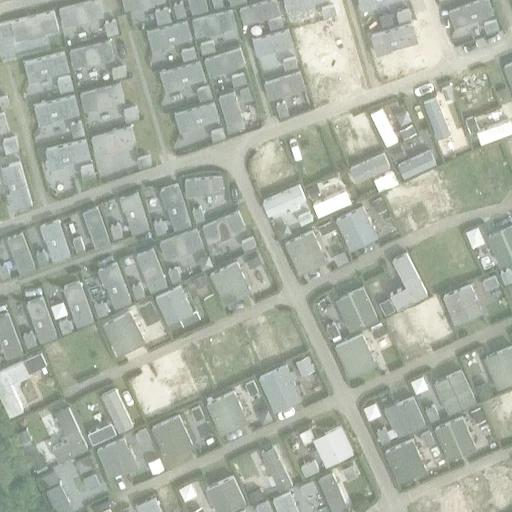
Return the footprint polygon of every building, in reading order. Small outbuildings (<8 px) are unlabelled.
[(97,0),(88,0),(55,8),(61,26),(101,15),(97,0)] [(161,0),(119,0),(122,9),(162,0),(161,0)] [(206,7),(204,0),(191,0),(194,10),(206,7)] [(245,0),(214,0),(209,1),(211,9),(245,0)] [(275,0),(266,0),(244,6),(248,18),(278,9),(275,0)] [(290,0),(291,1),(283,4),(288,21),(308,16),(303,0),(281,0),(282,1),(286,0),(290,0)] [(485,0),(474,0),(444,11),(451,28),(491,14),(485,0)] [(165,7),(151,11),(155,24),(168,20),(165,7)] [(195,18),(199,31),(235,22),(231,9),(195,18)] [(416,13),(384,23),(388,35),(420,25),(416,13)] [(113,19),(101,22),(104,35),(115,32),(113,19)] [(187,19),(155,29),(159,40),(177,34),(180,44),(185,43),(190,56),(199,53),(193,36),(192,36),(187,19)] [(494,19),(482,24),(483,33),(496,28),(494,19)] [(287,28),(252,38),(256,51),(291,41),(287,28)] [(391,40),(400,69),(411,66),(406,48),(411,47),(407,35),(391,40)] [(107,39),(66,50),(70,68),(111,59),(107,39)] [(329,39),(297,51),(301,62),(333,51),(329,39)] [(387,41),(354,51),(357,62),(390,52),(387,41)] [(200,58),(169,68),(172,79),(203,69),(200,58)] [(123,67),(108,69),(110,77),(124,75),(123,67)] [(303,68),(263,80),(267,93),(294,85),(297,95),(307,92),(304,82),(307,81),(303,68)] [(209,76),(214,91),(247,80),(243,69),(223,75),(221,72),(209,76)] [(495,102),(483,70),(473,74),(480,96),(476,97),(478,104),(483,102),(484,106),(495,102)] [(507,92),(511,90),(511,70),(505,73),(507,79),(502,81),(507,92)] [(340,78),(310,88),(314,100),(344,90),(340,78)] [(447,82),(436,85),(447,120),(458,117),(447,82)] [(117,83),(76,93),(80,110),(121,101),(117,83)] [(218,96),(229,129),(240,126),(229,92),(218,96)] [(215,98),(180,109),(183,120),(204,114),(206,119),(217,115),(215,110),(218,109),(215,98)] [(370,112),(386,144),(397,138),(381,106),(370,112)] [(134,107),(120,110),(123,122),(125,122),(137,117),(134,107)] [(511,123),(510,118),(476,130),(480,142),(511,130),(511,123)] [(470,148),(460,120),(449,124),(450,128),(444,131),(450,145),(456,142),(460,152),(470,148)] [(361,155),(347,122),(336,126),(350,159),(361,155)] [(128,125),(87,137),(92,154),(133,143),(128,125)] [(394,172),(399,182),(435,164),(437,167),(441,165),(435,154),(431,156),(422,137),(412,142),(420,159),(394,172)] [(297,179),(280,143),(270,148),(286,184),(297,179)] [(384,150),(359,162),(363,173),(370,169),(373,175),(390,168),(387,162),(389,161),(384,150)] [(148,154),(133,159),(136,168),(149,163),(148,154)] [(433,171),(400,186),(406,200),(419,194),(430,219),(451,210),(433,171)] [(220,176),(181,180),(183,196),(220,192),(220,176)] [(175,227),(189,222),(177,184),(163,188),(175,227)] [(299,184),(262,200),(268,214),(305,198),(299,184)] [(345,188),(312,202),(317,214),(350,200),(345,188)] [(125,231),(131,229),(133,236),(147,231),(134,190),(120,195),(129,223),(123,225),(125,231)] [(362,204),(334,217),(349,248),(376,235),(362,204)] [(107,237),(97,206),(85,210),(91,228),(87,230),(91,239),(95,237),(96,241),(107,237)] [(199,206),(189,209),(193,221),(202,219),(199,206)] [(241,209),(228,215),(234,228),(247,223),(241,209)] [(511,219),(511,218),(501,223),(500,221),(491,225),(504,254),(511,250),(511,219)] [(58,221),(47,225),(57,255),(68,251),(58,221)] [(194,228),(156,242),(163,260),(201,245),(194,228)] [(284,241),(299,272),(326,258),(311,228),(284,241)] [(34,265),(21,231),(10,235),(23,269),(34,265)] [(469,269),(451,233),(439,239),(452,265),(447,267),(453,278),(469,269)] [(250,236),(237,242),(242,251),(255,246),(250,236)] [(138,247),(152,289),(166,284),(153,243),(138,247)] [(389,311),(419,296),(421,299),(431,294),(423,279),(412,284),(398,255),(384,262),(398,289),(382,297),(389,311)] [(103,259),(114,298),(125,294),(114,256),(103,259)] [(208,272),(223,303),(251,290),(236,259),(208,272)] [(502,278),(503,278),(511,301),(511,264),(499,270),(502,278)] [(174,267),(164,270),(169,283),(179,279),(174,267)] [(445,268),(426,276),(432,289),(435,288),(437,292),(448,286),(447,282),(451,280),(445,268)] [(85,301),(77,276),(66,280),(71,297),(62,300),(65,307),(61,308),(64,319),(79,314),(76,304),(85,301)] [(442,293),(454,321),(482,309),(470,281),(442,293)] [(154,295),(167,321),(192,310),(184,294),(187,293),(185,289),(183,291),(179,283),(154,295)] [(361,284),(333,297),(347,327),(375,315),(361,284)] [(38,323),(50,319),(39,289),(28,293),(38,323)] [(156,312),(149,299),(137,305),(143,317),(156,312)] [(386,319),(401,350),(429,337),(414,306),(386,319)] [(102,322),(118,353),(145,340),(130,309),(102,322)] [(9,355),(22,351),(7,311),(0,313),(0,331),(4,344),(2,344),(4,349),(6,349),(9,355)] [(262,329),(277,361),(305,348),(290,316),(262,329)] [(51,323),(37,328),(42,340),(56,335),(51,323)] [(94,325),(83,329),(86,338),(98,334),(94,325)] [(376,362),(361,331),(334,344),(348,375),(376,362)] [(56,343),(43,348),(61,389),(73,384),(56,343)] [(483,355),(497,387),(511,380),(511,343),(483,355)] [(0,368),(0,395),(9,415),(23,409),(9,380),(46,363),(40,351),(22,359),(22,358),(0,368)] [(266,364),(261,351),(248,356),(254,369),(266,364)] [(470,392),(455,358),(442,363),(452,384),(445,387),(451,399),(457,396),(458,398),(470,392)] [(258,375),(274,409),(302,396),(286,362),(258,375)] [(170,408),(198,395),(185,368),(157,381),(165,396),(161,398),(162,403),(167,400),(170,408)] [(418,414),(404,381),(391,386),(400,407),(393,410),(398,421),(404,418),(405,419),(408,418),(412,428),(425,422),(421,413),(418,414)] [(132,424),(116,387),(105,392),(121,429),(132,424)] [(204,397),(223,439),(238,433),(218,390),(204,397)] [(485,404),(502,442),(511,437),(511,428),(505,413),(508,411),(506,406),(503,407),(498,398),(485,404)] [(58,460),(87,447),(68,404),(54,410),(67,439),(52,446),(58,460)] [(433,423),(450,462),(460,457),(457,451),(463,449),(457,435),(452,437),(444,419),(433,423)] [(162,428),(175,456),(186,451),(173,423),(162,428)] [(312,437),(317,446),(313,448),(318,458),(322,456),(326,465),(353,451),(340,423),(312,437)] [(111,425),(87,436),(90,445),(115,434),(111,425)] [(95,447),(111,482),(138,470),(123,435),(95,447)] [(410,436),(383,449),(397,480),(425,467),(410,436)] [(261,450),(279,489),(291,483),(273,444),(261,450)] [(41,450),(29,456),(34,468),(35,468),(37,471),(47,466),(46,463),(47,463),(41,450)] [(39,476),(54,511),(57,511),(81,502),(65,464),(39,476)] [(490,472),(508,509),(511,507),(511,484),(503,466),(490,472)] [(317,477),(333,511),(344,511),(350,510),(332,470),(317,477)] [(205,486),(217,511),(220,511),(245,500),(232,473),(205,486)] [(467,511),(456,485),(442,491),(451,511),(467,511)] [(253,505),(256,511),(290,511),(281,492),(253,505)] [(150,511),(184,511),(178,498),(150,511)]
